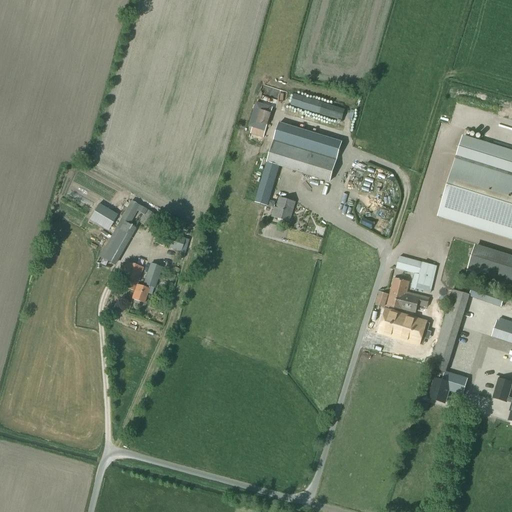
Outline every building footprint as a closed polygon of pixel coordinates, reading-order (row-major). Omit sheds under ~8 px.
[(264,118),(267,109),(258,106),(255,115),(264,118)] [(277,166),(328,182),(340,143),(279,124),(267,163),(254,202),(265,206),(277,166)] [(511,154),(462,139),(438,216),(511,238),(511,154)] [(344,163),(355,166),(357,160),(345,157),(344,163)] [(294,175),(292,188),(306,190),(307,177),(294,175)] [(273,208),(271,218),(289,223),(295,203),(278,198),(275,208),(273,208)] [(107,231),(116,215),(98,205),(89,220),(107,231)] [(146,210),(138,222),(147,228),(155,216),(146,210)] [(124,214),(99,257),(114,266),(136,228),(128,223),(131,218),(124,214)] [(455,247),(457,237),(443,233),(444,227),(430,224),(426,240),(455,247)] [(156,231),(152,243),(181,253),(185,241),(156,231)] [(417,249),(419,242),(401,237),(399,245),(417,249)] [(511,255),(475,245),(466,275),(511,289),(511,255)] [(400,258),(396,271),(413,276),(410,289),(425,293),(429,278),(419,275),(422,264),(400,258)] [(125,263),(117,286),(133,292),(130,300),(143,305),(148,289),(137,285),(142,269),(125,263)] [(422,264),(419,275),(429,278),(425,293),(430,295),(438,268),(422,264)] [(152,265),(145,284),(155,288),(161,269),(152,265)] [(388,274),(382,305),(413,310),(414,305),(421,306),(423,294),(403,291),(405,278),(388,274)] [(419,344),(426,322),(386,310),(379,332),(419,344)] [(496,322),(491,337),(511,344),(511,323),(499,319),(498,322),(496,322)] [(462,395),(467,380),(437,370),(428,399),(444,404),(448,391),(462,395)] [(511,400),(507,399),(511,384),(498,379),(493,399),(506,403),(506,402),(511,404),(511,405),(511,408),(508,420),(511,421),(511,400)]
